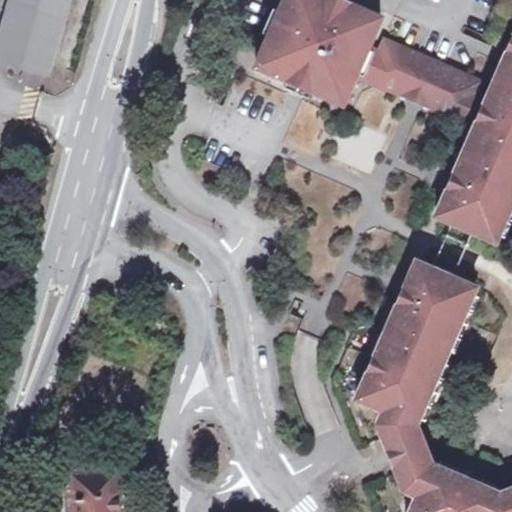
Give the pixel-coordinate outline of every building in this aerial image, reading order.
[(0,60),(47,74),(68,0),(12,0),(0,45),(0,60)] [(342,83),(347,71),(356,75),(369,46),(382,17),(350,3),(345,13),(321,3),(321,0),(283,0),(263,49),(278,56),(274,64),(331,89),(335,80),(342,83)] [(345,13),(350,3),(342,0),(321,0),(321,3),(345,13)] [(478,94),(483,81),(385,39),(380,51),(369,46),(356,75),(356,76),(465,124),(476,129),(480,120),(483,112),(489,98),(478,94)] [(511,46),(498,78),(508,82),(511,72),(511,46)] [(502,112),(506,101),(503,92),(508,82),(498,78),(489,98),(483,112),(485,110),(486,108),(488,108),(490,107),(492,107),(493,108),(502,112)] [(448,220),(498,241),(511,208),(511,84),(508,82),(503,92),(506,101),(502,112),(493,108),(492,107),(490,107),(488,108),(486,108),(485,110),(483,112),(483,114),(483,116),(483,117),(483,119),(484,121),(485,121),(480,120),(476,129),(456,175),(461,177),(459,177),(458,178),(456,178),(454,180),(453,182),(453,184),(452,185),(453,187),(453,189),(454,190),(456,192),(457,192),(465,196),(461,207),(452,210),(448,220)] [(461,207),(465,196),(457,192),(456,192),(454,190),(453,189),(453,187),(452,185),(453,184),(453,182),(438,216),(448,220),(452,210),(461,207)] [(427,284),(424,276),(428,266),(418,261),(404,296),(405,294),(406,293),(407,292),(408,291),(411,291),(413,291),(414,292),(422,295),(427,284)] [(423,437),(418,424),(477,287),(428,266),(424,276),(427,284),(422,295),(414,292),(413,291),(411,291),(408,291),(407,292),(406,293),(405,294),(404,296),(403,298),(403,300),(404,302),(404,303),(405,305),(400,303),(359,398),(386,410),(380,424),(386,439),(390,450),(395,463),(400,474),(406,490),(418,495),(410,511),(511,511),(511,488),(500,493),(433,464),(428,451),(423,437)] [(0,296),(7,299),(12,285),(14,279),(3,276),(1,283),(0,285),(0,296)] [(119,511),(118,471),(73,472),(73,488),(68,489),(69,511),(119,511)]
